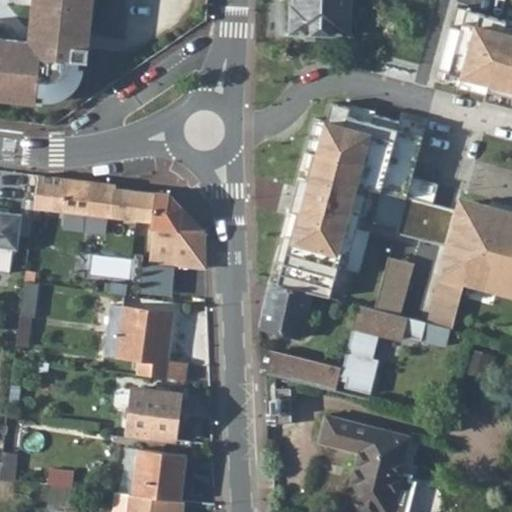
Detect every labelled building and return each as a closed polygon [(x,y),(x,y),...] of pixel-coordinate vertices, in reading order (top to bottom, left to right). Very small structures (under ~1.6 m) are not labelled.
[(33,0),(31,29),(42,31),(40,44),(0,39),(0,98),(35,102),(36,93),(45,94),(45,98),(53,97),(60,96),(66,93),(70,89),(77,82),(80,76),(83,68),(76,68),(77,61),(87,62),(93,0),(33,0)] [(349,0),(295,0),(295,7),(291,7),(290,33),(348,34),(349,0)] [(511,34),(474,24),(459,81),(497,86),(511,90),(511,34)] [(511,90),(497,86),(489,111),(511,117),(511,90)] [(361,139),(316,125),(293,197),(282,246),(330,258),(361,139)] [(37,173),(33,206),(153,222),(154,256),(206,257),(206,229),(169,193),(116,186),(116,183),(37,173)] [(511,214),(449,198),(431,277),(511,296),(511,214)] [(20,213),(0,210),(0,270),(9,272),(12,247),(16,247),(20,213)] [(24,281),(20,314),(33,316),(38,282),(24,281)] [(269,283),(260,327),(302,337),(313,294),(269,283)] [(138,357),(136,373),(184,380),(186,362),(166,360),(172,311),(109,303),(102,352),(138,357)] [(448,327),(359,305),(343,367),(296,356),(292,375),(337,386),(340,376),(348,378),(345,388),(371,394),(379,359),(373,359),(379,333),(403,339),(403,335),(421,340),(422,339),(443,344),(448,327)] [(296,356),(276,351),(269,377),(335,394),(337,386),(292,375),(296,356)] [(133,388),(127,431),(175,436),(180,394),(133,388)] [(345,507),(367,511),(404,511),(412,482),(408,482),(410,476),(401,474),(410,438),(326,417),(319,444),(359,454),(345,507)] [(138,447),(132,493),(180,498),(185,452),(138,447)] [(3,451),(0,474),(0,477),(15,479),(18,453),(3,451)] [(184,511),(186,499),(180,498),(132,493),(114,491),(111,511),(184,511)]
